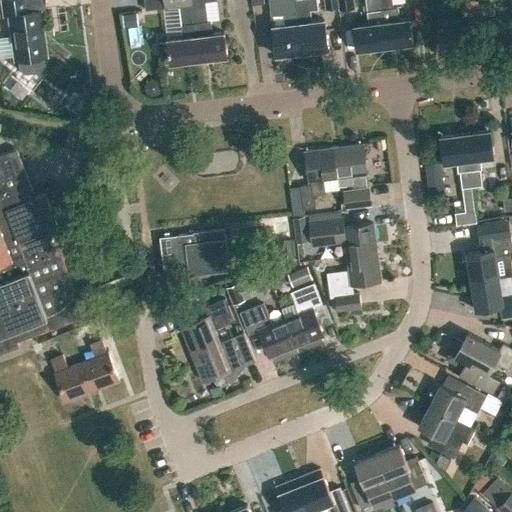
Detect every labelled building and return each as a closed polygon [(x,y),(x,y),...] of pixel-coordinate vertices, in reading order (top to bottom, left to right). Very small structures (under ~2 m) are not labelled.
[(24,0),(1,0),(3,15),(8,14),(14,59),(18,59),(19,67),(26,72),(39,71),(44,64),(43,56),(47,55),(41,11),(26,13),(24,0)] [(199,58),(192,0),(164,0),(165,6),(179,5),(183,36),(168,38),(168,41),(159,43),(161,56),(170,55),(170,62),(199,58)] [(192,0),(199,58),(228,55),(225,31),(213,32),(211,20),(208,20),(205,1),(211,0),(192,0)] [(268,28),(272,59),(299,55),(291,0),(267,0),(269,15),(284,13),(285,25),(268,28)] [(295,0),(302,51),(327,48),(324,19),(311,21),(310,9),(317,9),(316,0),(295,0)] [(324,0),(325,8),(338,7),(339,7),(337,0),(324,0)] [(337,0),(339,7),(338,7),(338,9),(354,7),(353,0),(337,0)] [(385,45),(379,0),(365,0),(368,23),(353,25),(356,49),(385,45)] [(379,0),(385,45),(412,41),(409,17),(398,19),(397,7),(392,7),(391,0),(379,0)] [(73,109),(83,116),(89,106),(79,100),(73,109)] [(464,133),(471,186),(481,185),(479,169),(481,168),(480,158),(492,156),(489,130),(464,133)] [(454,213),(456,224),(476,222),(471,186),(464,133),(440,136),(444,162),(456,161),(457,171),(459,171),(465,211),(454,213)] [(333,146),(337,177),(347,176),(348,188),(342,189),(345,208),(372,204),(369,185),(367,186),(365,173),(366,173),(362,143),(333,146)] [(299,185),(302,210),(315,208),(314,194),(325,193),(323,179),(337,177),(333,146),(304,150),(308,180),(310,180),(310,183),(299,185)] [(82,316),(48,230),(58,226),(45,193),(35,197),(16,148),(0,154),(0,352),(19,345),(17,340),(49,328),(49,329),(82,316)] [(441,162),(426,164),(427,175),(443,174),(441,162)] [(306,215),(294,217),(297,239),(309,237),(306,215)] [(342,242),(344,256),(376,251),(373,222),(344,226),(342,215),(308,219),(311,246),(342,242)] [(507,220),(476,225),(479,241),(510,237),(507,220)] [(160,236),(164,276),(165,276),(188,274),(229,269),(224,228),(193,231),(193,232),(177,234),(177,235),(160,236)] [(480,250),(466,253),(471,281),(498,276),(511,274),(508,255),(511,253),(511,250),(510,237),(479,241),(480,250)] [(295,256),(294,239),(285,240),(286,257),(295,256)] [(335,297),(336,310),(360,307),(358,292),(353,293),(352,284),(380,280),(376,251),(344,256),(346,269),(326,272),(329,298),(335,297)] [(288,275),(294,288),(313,279),(308,266),(288,275)] [(498,276),(471,281),(475,309),(498,305),(500,318),(511,315),(511,293),(501,295),(498,276)] [(286,317),(297,345),(323,334),(313,308),(322,304),(313,282),(290,291),(298,312),(286,317)] [(246,299),(242,288),(231,292),(235,303),(246,299)] [(181,326),(192,353),(220,342),(214,328),(234,320),(225,297),(203,306),(207,315),(181,326)] [(259,329),(269,356),(297,345),(286,317),(272,322),(263,301),(239,311),(248,334),(259,329)] [(459,374),(491,391),(498,378),(488,372),(494,360),(508,368),(511,361),(511,362),(511,347),(502,342),(498,349),(467,332),(462,341),(456,338),(445,358),(463,367),(459,374)] [(192,353),(202,380),(219,373),(230,382),(245,364),(244,363),(255,359),(244,333),(230,339),(235,350),(225,354),(220,342),(192,353)] [(429,404),(455,418),(462,405),(477,412),(486,394),(466,383),(461,394),(440,383),(429,404)] [(467,442),(474,428),(455,418),(429,404),(418,425),(438,436),(433,446),(453,457),(462,439),(467,442)] [(377,453),(388,480),(401,475),(407,490),(426,482),(416,455),(405,460),(399,444),(377,453)] [(350,482),(361,508),(393,495),(388,480),(377,453),(354,462),(361,477),(350,482)] [(442,453),(436,463),(447,469),(452,459),(442,453)] [(320,468),(298,477),(312,510),(324,505),(327,511),(349,511),(340,486),(329,490),(320,468)] [(273,511),(312,511),(312,510),(298,477),(276,486),(285,508),(273,511)] [(498,506),(511,491),(497,477),(484,492),(498,506)] [(511,511),(511,491),(496,509),(499,511),(511,511)] [(460,510),(462,511),(491,511),(474,496),(460,510)]
